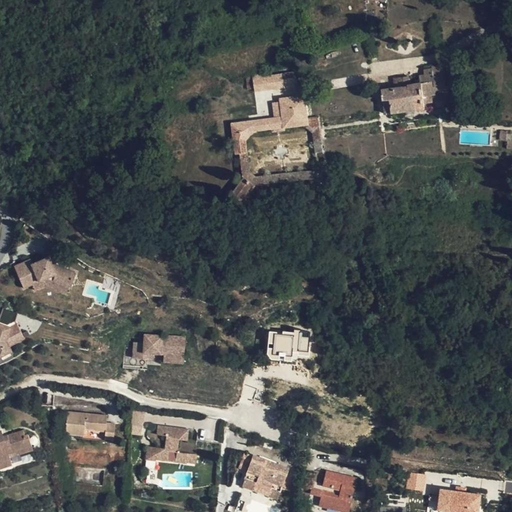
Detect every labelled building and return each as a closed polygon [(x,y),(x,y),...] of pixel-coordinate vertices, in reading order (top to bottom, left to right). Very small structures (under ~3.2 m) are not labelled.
[(373,97),(377,97),(380,96),(383,96),(384,104),(385,113),(450,106),(448,93),(436,94),(435,91),(440,90),(439,86),(447,86),(446,78),(436,79),(435,69),(426,70),(426,76),(421,76),(422,83),(410,85),(409,78),(395,79),(395,87),(372,90),(373,97)] [(253,75),(255,90),(255,92),(295,86),(293,79),(279,81),(278,74),(269,76),(269,72),(253,75)] [(292,72),(278,74),(279,81),(293,79),(292,72)] [(255,90),(253,75),(246,76),(247,88),(255,90)] [(252,185),(256,185),(281,182),(315,178),(316,179),(320,176),(321,176),(327,167),(324,138),(320,116),(309,118),(306,102),(304,102),(304,101),(301,101),(301,95),(283,97),(284,100),(284,107),(281,108),(283,128),(303,126),(313,133),(317,164),(312,169),(256,176),(250,171),(247,140),(252,140),(251,138),(253,138),(253,136),(255,136),(255,133),(258,132),(258,130),(247,131),(245,129),(241,130),(242,135),(238,137),(242,177),(232,192),(233,194),(233,195),(233,197),(233,199),(235,200),(237,200),(238,199),(239,198),(241,201),(252,185)] [(511,133),(507,134),(508,131),(500,131),(500,141),(507,141),(507,148),(511,148),(511,133)] [(281,182),(256,185),(258,194),(282,191),(281,182)] [(40,255),(41,259),(48,256),(51,264),(54,263),(62,249),(52,242),(45,253),(40,255)] [(73,273),(74,271),(54,263),(51,264),(48,256),(41,259),(32,263),(30,258),(14,265),(23,287),(31,283),(44,278),(68,287),(69,285),(70,286),(75,273),(73,273)] [(66,293),(68,287),(44,278),(31,283),(34,289),(44,285),(66,293)] [(0,356),(12,349),(9,344),(24,336),(16,323),(10,326),(0,322),(0,356)] [(268,332),(267,359),(308,360),(309,331),(282,330),(282,332),(268,332)] [(162,363),(183,365),(186,337),(143,333),(142,343),(133,342),(132,357),(163,360),(162,363)] [(107,423),(107,416),(68,412),(66,433),(84,434),(85,429),(106,431),(105,438),(114,439),(115,424),(107,423)] [(187,443),(188,430),(159,426),(158,434),(166,435),(164,449),(148,447),(146,458),(157,460),(157,458),(187,463),(187,461),(195,462),(196,445),(187,443)] [(22,437),(25,436),(24,431),(4,437),(2,431),(0,431),(0,467),(12,464),(9,457),(9,452),(26,447),(22,437)] [(28,435),(25,436),(22,437),(26,447),(9,452),(9,457),(33,449),(28,435)] [(241,463),(250,465),(253,456),(244,453),(241,463)] [(289,469),(253,456),(250,465),(246,477),(280,490),(289,469)] [(337,505),(336,510),(345,511),(348,511),(357,479),(326,471),(323,485),(340,489),(339,494),(312,487),(310,493),(321,496),(320,501),(337,505)] [(424,491),(425,473),(408,472),(407,490),(424,491)] [(246,477),(242,485),(277,498),(280,490),(246,477)] [(437,510),(448,511),(479,511),(482,494),(440,488),(437,510)] [(319,506),(336,510),(337,505),(320,501),(319,506)]
